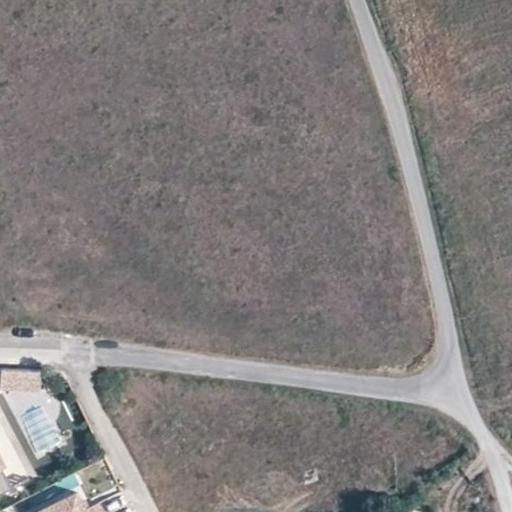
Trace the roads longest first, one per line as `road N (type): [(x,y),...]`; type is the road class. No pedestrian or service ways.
road 1 (residential): [(0,350),(445,394)]
road 2 (unclassified): [(445,394),(459,361),(435,247),(362,0)]
